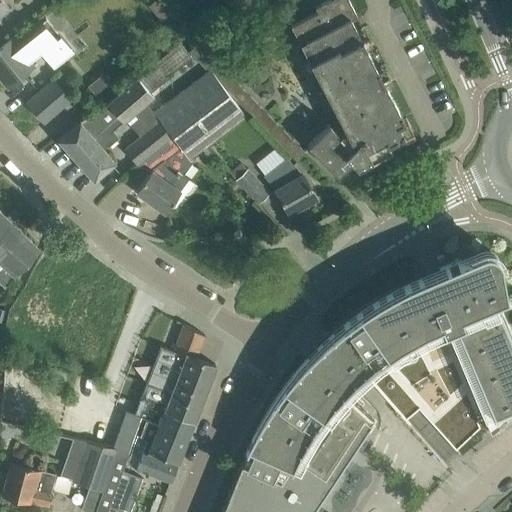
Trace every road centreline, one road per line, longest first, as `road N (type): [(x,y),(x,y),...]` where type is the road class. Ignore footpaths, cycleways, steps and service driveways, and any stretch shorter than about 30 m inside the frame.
road 1 (residential): [(264,343),(139,266),(0,130)]
road 2 (residential): [(264,343),(428,204),(495,172)]
road 3 (residential): [(185,511),(264,343)]
road 4 (residential): [(426,141),(359,0)]
